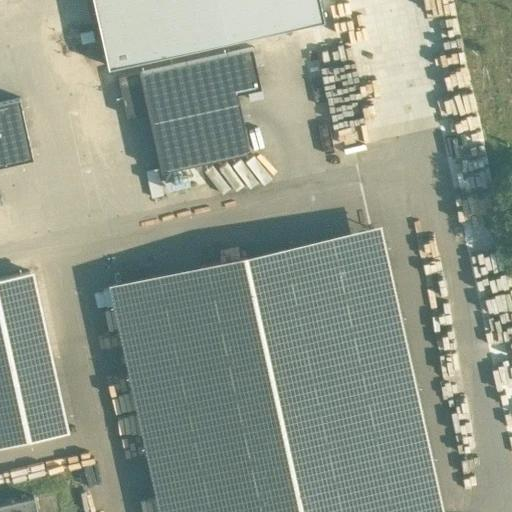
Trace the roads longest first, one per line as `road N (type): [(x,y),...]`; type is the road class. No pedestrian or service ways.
road 1 (unknown): [(307,197),(276,52),(232,20),(161,13),(138,21),(105,53),(75,109),(65,145),(70,242)]
road 2 (unclassified): [(511,351),(441,0)]
road 3 (unknown): [(70,242),(307,197)]
road 4 (unknown): [(474,165),(307,197)]
